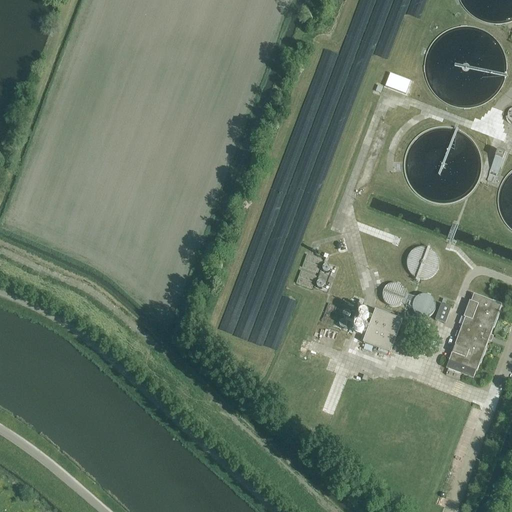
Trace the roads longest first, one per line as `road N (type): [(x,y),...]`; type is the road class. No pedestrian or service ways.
road 1 (unclassified): [(273,511),(77,332),(0,293)]
road 2 (tertiary): [(107,511),(0,427)]
